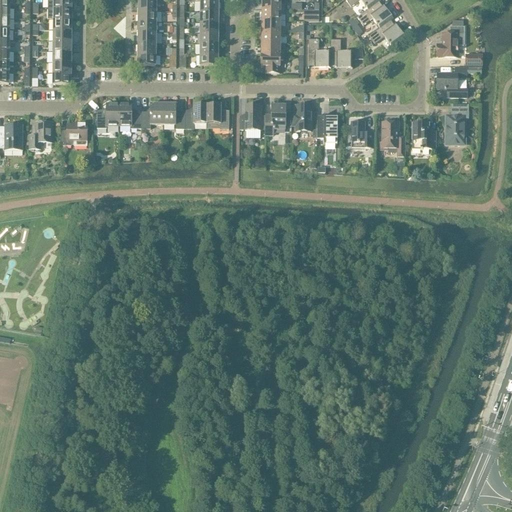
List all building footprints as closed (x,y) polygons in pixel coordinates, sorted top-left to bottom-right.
[(0,0),(0,9),(9,10),(9,0),(0,0)] [(71,11),(71,0),(47,0),(47,10),(71,11)] [(280,6),(280,0),(261,0),(261,11),(284,11),(284,6),(280,6)] [(381,2),(379,0),(345,0),(350,7),(360,0),(367,11),(368,11),(380,2),(381,2)] [(156,13),(156,2),(138,2),(138,13),(156,13)] [(393,20),(380,2),(368,11),(367,11),(357,19),(363,27),(372,20),(379,29),(379,30),(392,21),(393,20)] [(218,14),(218,3),(200,3),(200,13),(218,14)] [(0,20),(9,21),(9,10),(0,9),(0,20)] [(71,21),(71,11),(47,10),(47,21),(53,21),(71,21)] [(280,22),(280,16),(284,16),(284,11),(261,11),(261,22),(280,22)] [(318,11),(314,11),(303,11),(303,22),(318,22),(318,11)] [(156,24),(156,13),(138,13),(138,24),(156,24)] [(218,24),(218,14),(200,13),(200,24),(218,24)] [(0,31),(9,31),(9,21),(0,20),(0,31)] [(71,32),(71,21),(53,21),(53,32),(71,32)] [(405,39),(392,21),(379,30),(379,29),(368,37),(375,46),(384,39),(391,48),(405,39)] [(280,29),(280,22),(261,22),(261,33),(284,34),(284,29),(280,29)] [(156,35),(156,24),(138,24),(138,34),(156,35)] [(218,35),(218,24),(200,24),(200,35),(218,35)] [(464,46),(463,36),(463,29),(450,29),(450,35),(443,35),(443,47),(437,47),(437,58),(442,58),(442,59),(457,59),(458,46),(464,46)] [(0,42),(9,42),(9,31),(0,31),(0,42)] [(71,43),(71,32),(53,32),(53,43),(71,43)] [(280,45),(280,39),(283,39),(284,34),(261,33),(261,45),(280,45)] [(360,33),(356,36),(361,42),(364,39),(360,33)] [(156,45),(156,35),(138,34),(138,45),(156,45)] [(218,46),(218,35),(200,35),(200,46),(218,46)] [(330,53),(318,53),(318,41),(308,41),(308,69),(330,69),(330,68),(330,53)] [(352,70),(353,53),(340,53),(340,41),(330,41),(330,53),(330,68),(330,69),(352,70)] [(0,52),(9,53),(9,42),(0,42),(0,52)] [(71,54),(71,43),(53,43),(53,54),(71,54)] [(156,56),(156,45),(138,45),(138,56),(156,56)] [(286,45),(280,45),(261,45),(261,56),(283,56),(283,51),(286,51),(286,45)] [(218,57),(218,46),(200,46),(200,57),(218,57)] [(0,63),(9,64),(9,53),(0,52),(0,63)] [(71,65),(71,54),(53,54),(53,64),(71,65)] [(156,67),(156,56),(138,56),(138,67),(156,67)] [(280,68),(280,62),(283,62),(283,56),(261,56),(261,68),(265,68),(265,75),(279,75),(279,68),(280,68)] [(481,56),(465,56),(465,67),(481,67),(481,56)] [(218,68),(218,57),(200,57),(199,68),(218,68)] [(0,74),(9,75),(9,64),(0,63),(0,74)] [(71,75),(71,65),(53,64),(53,75),(71,75)] [(457,91),(457,80),(467,80),(467,69),(454,69),(454,76),(437,75),(437,90),(447,91),(447,99),(466,99),(467,91),(457,91)] [(0,85),(8,86),(9,75),(0,74),(0,85)] [(70,87),(71,75),(53,75),(52,86),(70,87)] [(119,128),(119,105),(106,105),(106,111),(105,111),(104,113),(103,114),(97,114),(97,130),(107,130),(107,127),(119,128)] [(141,131),(141,115),(134,114),(134,113),(132,112),(131,112),(131,105),(119,105),(119,128),(130,128),(130,131),(141,131)] [(163,126),(163,106),(150,106),(150,112),(149,112),(147,113),(147,115),(141,115),(141,131),(150,131),(150,126),(163,126)] [(185,131),(185,112),(178,112),(178,111),(177,109),(176,109),(176,106),(163,106),(163,126),(175,126),(175,131),(185,131)] [(207,125),(207,106),(193,106),(193,112),(185,112),(185,131),(194,131),(194,125),(207,125)] [(229,131),(229,112),(220,112),(220,106),(207,106),(207,125),(220,125),(219,131),(229,131)] [(464,140),(464,120),(468,120),(468,106),(450,106),(450,118),(446,118),(446,140),(445,141),(445,144),(447,147),(450,147),(451,146),(459,146),(460,147),(463,147),(465,145),(465,141),(464,140)] [(245,113),(239,117),(239,132),(261,132),(261,130),(261,126),(265,126),(265,117),(261,117),(261,107),(245,107),(245,113)] [(285,131),(285,107),(271,107),(271,117),(265,117),(265,126),(265,137),(273,137),(273,131),(285,131)] [(311,133),(311,107),(296,107),(296,116),(291,116),(291,128),(296,128),(296,133),(311,133)] [(337,145),(337,119),(324,119),(324,117),(317,117),(317,140),(323,140),(323,145),(337,145)] [(51,144),(51,125),(36,124),(36,137),(29,137),(28,151),(40,151),(40,144),(51,144)] [(374,150),(374,135),(364,135),(364,124),(351,124),(351,150),(374,150)] [(405,158),(405,139),(398,139),(399,124),(382,124),(381,144),(380,145),(380,148),(383,151),(386,151),(387,150),(397,150),(397,158),(405,158)] [(435,151),(436,133),(428,133),(429,124),(412,124),(411,151),(420,151),(422,151),(435,151)] [(22,152),(23,126),(17,126),(15,125),(11,125),(10,126),(4,126),(4,129),(0,128),(0,149),(4,150),(4,152),(22,152)] [(86,147),(87,125),(78,125),(78,127),(67,127),(67,132),(61,132),(61,147),(71,147),(73,145),(74,147),(86,147)]
